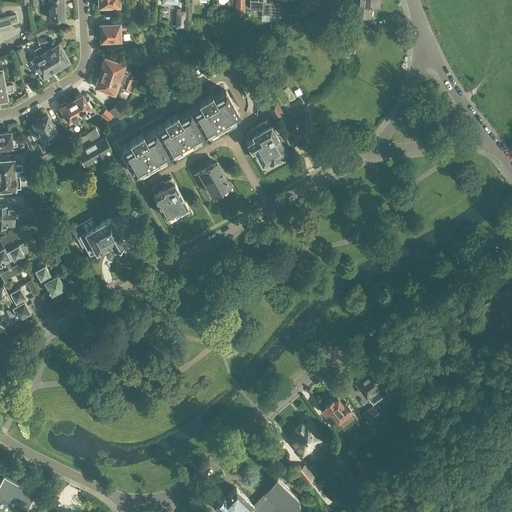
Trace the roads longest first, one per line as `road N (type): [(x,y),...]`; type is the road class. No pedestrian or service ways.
road 1 (residential): [(371,152),(0,359)]
road 2 (residential): [(178,495),(319,367),(511,235)]
road 3 (residential): [(0,116),(78,74),(86,53),(83,0)]
road 4 (residential): [(0,437),(127,500)]
road 5 (residential): [(421,37),(405,102),(371,152)]
road 6 (residential): [(490,142),(421,37)]
